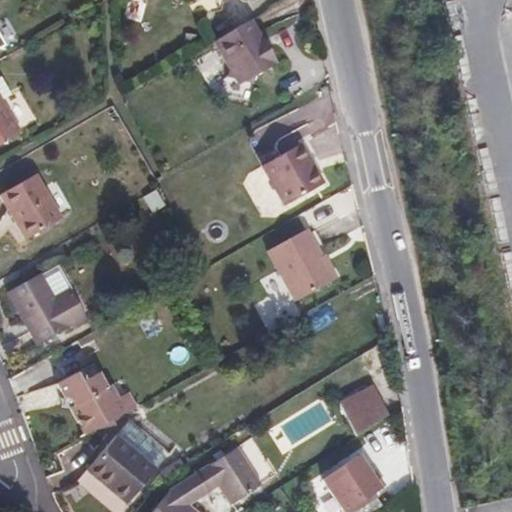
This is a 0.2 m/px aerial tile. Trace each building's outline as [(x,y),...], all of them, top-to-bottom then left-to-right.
[(250,20),(213,41),(228,68),(226,77),(223,94),(248,101),(254,76),(275,63),(250,20)] [(223,94),(226,77),(209,88),(223,94)] [(0,99),(0,144),(20,133),(0,99)] [(311,173),(315,170),(300,144),(262,166),(284,206),(319,186),(311,173)] [(323,184),(315,170),(311,173),(319,186),(323,184)] [(35,174),(0,194),(0,195),(25,240),(61,219),(35,174)] [(332,280),(303,230),(265,251),(293,302),(332,280)] [(6,293),(37,346),(86,318),(70,289),(53,299),(39,274),(6,293)] [(157,321),(152,313),(143,318),(148,326),(157,321)] [(85,435),(133,409),(125,394),(116,400),(109,387),(105,389),(97,374),(81,383),(76,374),(57,385),(64,399),(72,401),(75,406),(72,407),(70,408),(71,410),(85,435)] [(377,384),(345,401),(365,431),(395,411),(377,384)] [(72,401),(64,399),(62,407),(71,410),(70,408),(72,407),(75,406),(72,401)] [(115,436),(86,470),(126,503),(154,470),(115,436)] [(193,511),(185,505),(217,484),(230,504),(267,479),(242,442),(168,492),(150,511),(193,511)] [(366,458),(324,477),(339,511),(349,511),(384,497),(366,458)]
